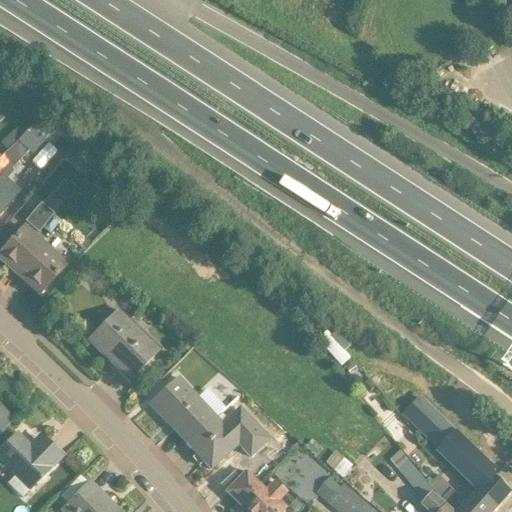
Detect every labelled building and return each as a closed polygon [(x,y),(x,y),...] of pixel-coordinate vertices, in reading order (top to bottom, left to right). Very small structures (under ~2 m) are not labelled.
[(17,144),(19,142),(28,151),(27,152),(32,157),(55,130),(40,117),(25,134),(17,144)] [(17,144),(25,134),(18,128),(0,144),(0,145),(7,153),(17,144)] [(0,215),(20,191),(2,176),(8,168),(11,171),(27,152),(28,151),(19,142),(17,144),(7,153),(0,159),(0,215)] [(65,156),(71,162),(82,149),(76,144),(65,156)] [(43,209),(26,228),(39,239),(56,220),(43,209)] [(39,296),(65,266),(23,229),(0,255),(0,261),(11,271),(13,269),(40,293),(38,296),(39,296)] [(90,273),(81,268),(77,276),(87,280),(90,273)] [(129,384),(159,353),(118,312),(92,339),(121,368),(117,373),(129,384)] [(184,338),(191,331),(183,324),(176,331),(184,338)] [(347,370),(351,376),(358,371),(354,366),(347,370)] [(186,446),(215,420),(178,380),(149,406),(186,446)] [(368,382),(362,387),(369,394),(375,389),(368,382)] [(215,420),(186,446),(210,472),(238,446),(249,459),(268,442),(242,413),(224,430),(215,420)] [(36,455),(16,436),(0,452),(0,464),(29,493),(61,460),(46,445),(36,455)] [(476,495),(493,511),(497,511),(511,494),(484,466),(486,464),(460,436),(441,456),(478,492),(476,495)] [(451,511),(452,510),(429,486),(401,452),(391,460),(426,503),(422,508),(426,511),(451,511)] [(267,494),(246,474),(227,495),(244,511),(282,511),(284,511),(276,504),(285,495),(275,485),(267,494)] [(493,511),(476,495),(467,505),(439,477),(429,486),(452,510),(455,511),(493,511)] [(373,511),(344,486),(327,505),(335,511),(373,511)] [(113,511),(88,487),(62,511),(113,511)]
